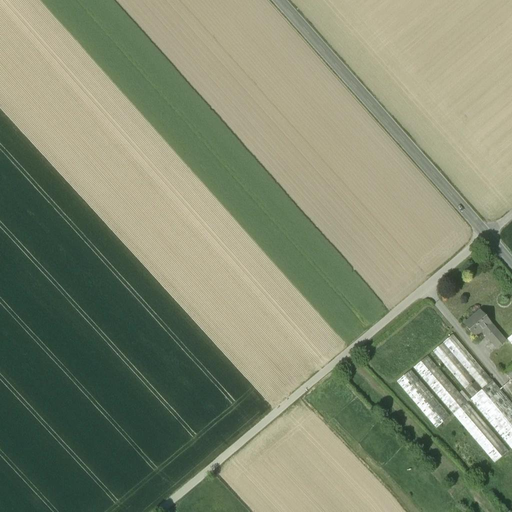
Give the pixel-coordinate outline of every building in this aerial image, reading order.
[(480,311),(464,325),(474,337),(481,331),(490,324),(490,323),(480,311)] [(505,341),(490,324),(481,331),(496,349),(505,341)] [(409,370),(397,381),(405,389),(417,377),(409,370)] [(435,405),(427,407),(429,414),(429,413),(431,424),(450,420),(447,409),(436,411),(435,405)] [(504,451),(484,431),(474,440),(495,461),(504,451)]
